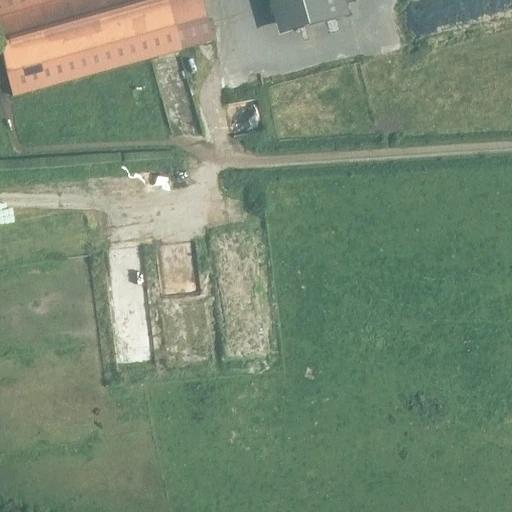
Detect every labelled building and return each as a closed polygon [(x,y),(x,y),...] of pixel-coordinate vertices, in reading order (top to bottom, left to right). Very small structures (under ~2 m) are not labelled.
[(199,0),(0,0),(0,56),(12,99),(212,43),(199,0)] [(342,0),(265,0),(277,40),(348,19),(342,0)] [(427,22),(432,38),(446,33),(441,17),(427,22)] [(159,98),(169,97),(171,111),(182,109),(177,68),(156,71),(159,98)] [(210,275),(248,273),(246,247),(208,249),(210,275)] [(193,310),(193,289),(160,288),(159,309),(193,310)]
